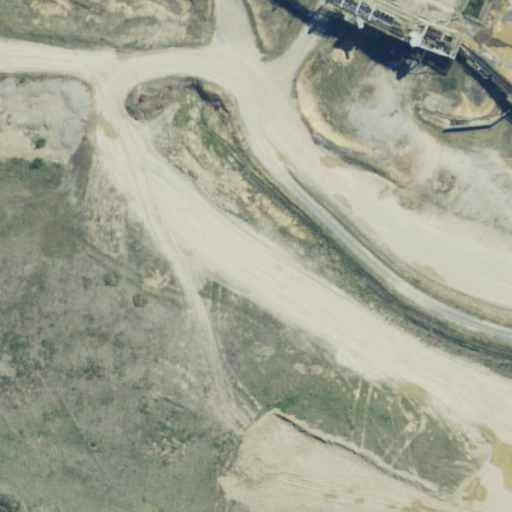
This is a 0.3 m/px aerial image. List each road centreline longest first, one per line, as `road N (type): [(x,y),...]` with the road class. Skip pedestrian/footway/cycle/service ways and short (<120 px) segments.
road 1 (track): [(511,279),(446,260),(334,182),(231,72),(198,60),(155,67),(0,58)]
road 2 (track): [(511,182),(482,180),(400,136),(375,102),(380,69)]
road 3 (track): [(261,106),(323,0)]
